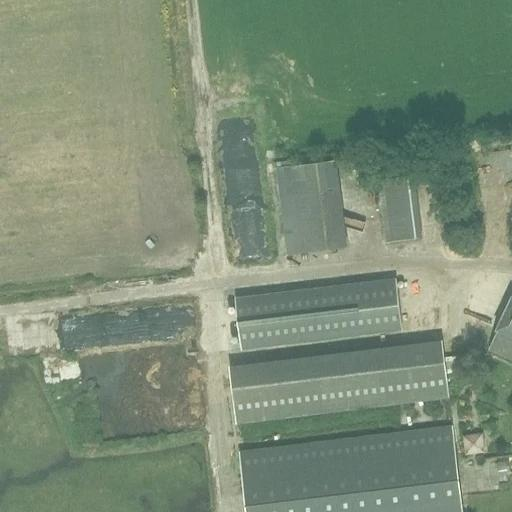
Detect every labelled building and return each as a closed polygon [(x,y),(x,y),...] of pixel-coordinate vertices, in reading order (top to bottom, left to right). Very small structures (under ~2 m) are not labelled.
[(290,255),(352,248),(342,161),(280,168),(290,255)] [(385,180),(388,244),(420,243),(417,179),(385,180)] [(382,193),(369,194),(370,206),(383,205),(382,193)] [(403,330),(397,281),(236,300),(242,350),(403,330)] [(511,305),(499,331),(490,349),(511,359),(511,305)] [(445,358),(232,383),(237,424),(450,398),(445,358)] [(240,451),(247,511),(462,511),(452,426),(240,451)] [(489,435),(468,436),(469,457),(490,456),(489,435)]
